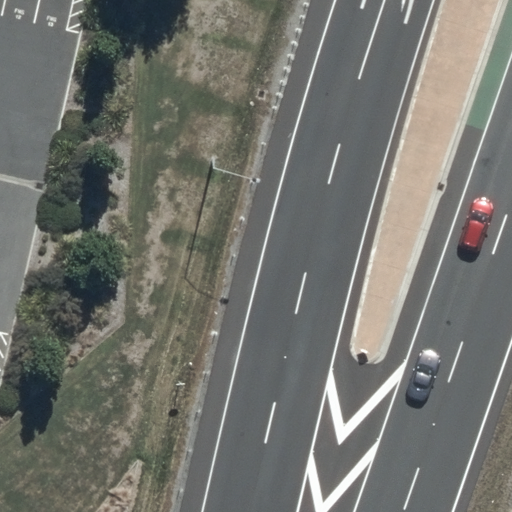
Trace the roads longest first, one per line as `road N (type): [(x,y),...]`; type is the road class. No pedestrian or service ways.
road 1 (trunk): [(251,511),(329,174),(383,0)]
road 2 (trunk): [(412,511),(511,227)]
